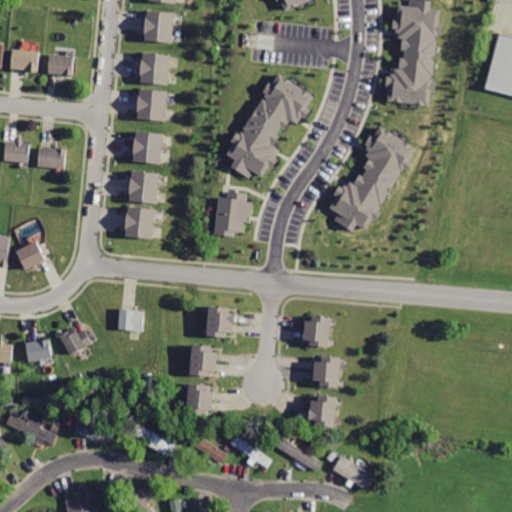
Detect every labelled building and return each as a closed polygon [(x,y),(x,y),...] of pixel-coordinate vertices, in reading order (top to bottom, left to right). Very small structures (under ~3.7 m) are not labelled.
[(310,0),(280,0),(283,4),(285,9),(310,0)] [(387,100),(430,105),(431,92),(435,92),(436,80),(432,79),(437,34),(440,34),(442,9),(431,8),(431,0),(409,0),(409,5),(397,4),(394,30),(403,31),(399,68),(391,67),(387,100)] [(148,9),(145,41),(172,43),(175,12),(148,9)] [(511,38),(502,36),(487,87),(511,94),(511,38)] [(14,47),(12,69),(39,71),(41,50),(14,47)] [(144,51),(141,83),(170,85),(173,54),(144,51)] [(51,53),(49,74),(76,76),(78,55),(51,53)] [(316,95),(277,72),(242,132),(239,130),(226,153),(236,159),(231,166),(250,177),(254,171),(263,177),(269,165),(272,167),(282,149),(273,145),(284,127),(285,128),(290,119),(299,124),(316,95)] [(141,87),(138,118),(166,121),(169,90),(141,87)] [(417,147),(379,125),(367,145),(373,149),(350,189),(341,184),(328,206),(338,212),(334,219),(353,230),(356,224),(368,230),(380,209),(379,208),(402,168),(406,171),(413,160),(410,158),(417,147)] [(137,130),(134,160),(162,163),(165,133),(137,130)] [(7,139),(5,162),(30,164),(32,141),(7,139)] [(40,144),(38,166),(67,168),(68,145),(40,144)] [(133,170),(130,200),(158,203),(161,173),(133,170)] [(248,192),(228,190),(227,197),(218,196),(215,234),(236,236),(236,231),(244,231),(245,221),(251,222),(253,201),(247,201),(248,192)] [(131,206),(127,238),(155,241),(158,209),(131,206)] [(0,234),(0,264),(9,265),(12,235),(0,234)] [(17,250),(26,269),(47,260),(39,240),(17,250)] [(210,304),(207,332),(235,336),(238,308),(210,304)] [(122,307),(120,332),(146,334),(148,309),(122,307)] [(308,315),(305,347),(328,349),(331,318),(308,315)] [(64,335),(74,355),(95,344),(85,325),(64,335)] [(25,341),(29,364),(55,359),(51,336),(25,341)] [(0,340),(0,362),(13,364),(15,342),(0,340)] [(195,344),(192,373),(219,376),(222,347),(195,344)] [(318,357),(316,386),(340,388),(343,358),(318,357)] [(191,383),(188,412),(212,415),(216,385),(191,383)] [(311,395),(309,423),(338,424),(339,397),(311,395)] [(16,408),(9,423),(54,444),(61,429),(16,408)] [(73,419),(71,432),(115,439),(117,426),(73,419)] [(0,457),(12,452),(0,420),(0,457)] [(139,422),(133,434),(172,453),(178,441),(139,422)] [(191,426),(184,436),(221,463),(229,453),(191,426)] [(237,433),(230,443),(270,470),(276,460),(237,433)] [(322,462),(281,434),(274,444),(316,471),(322,462)] [(333,470),(367,488),(375,473),(341,455),(333,470)] [(71,493),(74,511),(94,511),(90,489),(71,493)] [(171,500),(173,511),(187,511),(184,497),(171,500)] [(107,499),(106,511),(120,511),(121,499),(107,499)]
